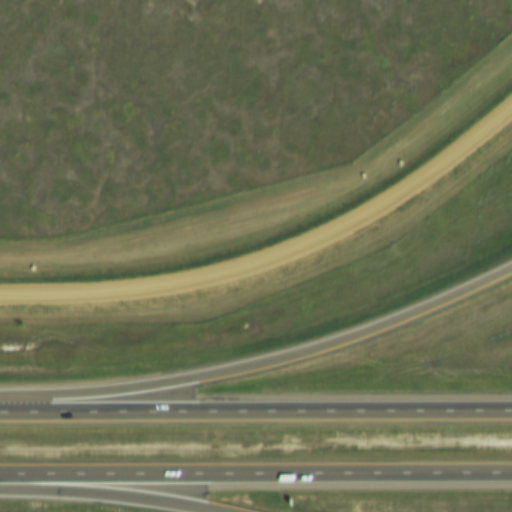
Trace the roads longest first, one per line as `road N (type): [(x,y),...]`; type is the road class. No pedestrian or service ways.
road 1 (residential): [(0,297),(178,288),(246,270),(413,189),(511,108)]
road 2 (motorway): [(511,275),(380,333),(286,362),(161,385),(0,394)]
road 3 (motorway): [(511,410),(0,413)]
road 4 (motorway): [(0,477),(511,474)]
road 5 (motorway): [(0,490),(190,511)]
